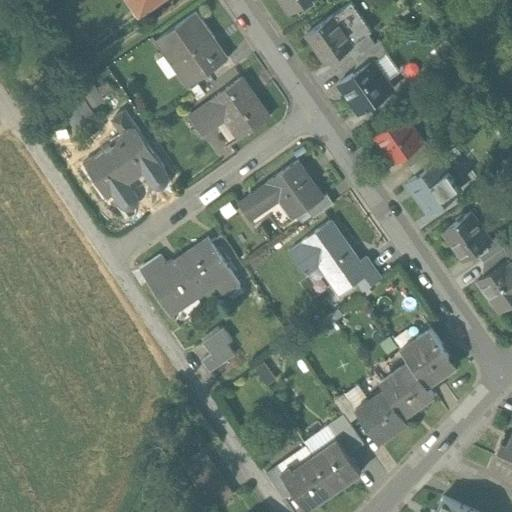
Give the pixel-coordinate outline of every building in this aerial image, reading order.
[(160,0),(128,0),(139,15),(160,0)] [(283,0),(292,12),(290,13),(291,14),(312,0),(283,0)] [(347,37),(352,44),(367,34),(371,31),(351,3),(333,16),(348,37),(347,37)] [(227,58),(195,12),(153,39),(186,87),(227,58)] [(333,16),(332,16),(305,35),(305,36),(309,34),(319,49),(317,50),(326,63),(325,64),(326,65),(349,48),(353,45),(352,44),(347,37),(348,37),(333,16)] [(367,34),(352,44),(353,45),(349,48),(356,58),(374,45),(367,34)] [(356,58),(363,67),(373,60),(387,50),(379,41),(374,45),(356,58)] [(387,50),(373,60),(374,62),(369,65),(381,81),(385,78),(399,68),(387,50)] [(374,62),(373,60),(363,67),(340,84),(361,113),(394,90),(385,78),(381,81),(369,65),(374,62)] [(238,138),(268,117),(241,77),(210,98),(211,100),(189,116),(202,134),(225,118),(238,138)] [(92,79),(58,101),(75,127),(96,113),(92,106),(105,98),(92,79)] [(166,174),(123,112),(113,119),(124,135),(83,163),(106,196),(113,192),(121,205),(122,206),(124,207),(126,208),(128,208),(129,208),(131,208),(133,207),(134,206),(135,204),(136,202),(137,200),(136,199),(136,197),(135,195),(127,183),(143,171),(152,184),(153,185),(155,186),(156,187),(158,187),(160,187),(162,187),(164,186),(165,185),(166,183),(167,181),(167,179),(167,178),(167,176),(166,174)] [(410,131),(400,118),(376,135),(396,162),(404,156),(424,142),(414,128),(410,131)] [(404,156),(412,166),(431,152),(424,142),(404,156)] [(412,166),(419,176),(438,162),(431,152),(412,166)] [(299,161),(298,159),(265,182),(266,183),(238,203),(250,219),(258,214),(263,210),(268,217),(281,236),(311,214),(307,208),(322,197),(322,195),(298,161),(299,161)] [(454,181),(440,161),(438,162),(419,176),(409,183),(409,184),(411,183),(418,194),(417,195),(429,212),(455,195),(448,185),(454,181)] [(322,197),(307,208),(311,214),(314,217),(334,203),(326,192),(322,195),(322,197)] [(263,210),(258,214),(262,220),(268,217),(263,210)] [(491,241),(470,212),(444,231),(465,260),(478,251),(491,241)] [(361,260),(332,219),(302,239),(304,241),(290,251),(305,272),(322,260),(330,272),(338,293),(355,281),(375,268),(367,256),(361,260)] [(485,261),(505,247),(498,236),(491,241),(478,251),(485,261)] [(239,284),(208,238),(167,266),(160,255),(141,268),(148,278),(147,279),(171,315),(215,285),(222,295),(239,284)] [(492,271),(507,260),(508,261),(511,257),(511,242),(505,247),(485,261),(492,271)] [(511,303),(511,262),(510,264),(508,261),(507,260),(492,271),(479,280),(501,311),(511,303)] [(382,277),(375,268),(355,281),(362,291),(382,277)] [(231,340),(223,327),(202,341),(211,354),(201,360),(210,372),(234,355),(226,343),(231,340)] [(409,362),(426,386),(441,375),(440,373),(452,364),(454,366),(456,365),(431,329),(401,350),(409,362)] [(389,353),(398,346),(390,334),(380,341),(389,353)] [(394,357),(374,367),(379,377),(399,367),(394,357)] [(380,382),(384,388),(403,415),(419,403),(419,402),(431,393),(426,386),(409,362),(380,382)] [(355,409),(369,399),(358,383),(344,393),(355,409)] [(403,415),(384,388),(369,399),(355,409),(359,415),(378,442),(407,422),(403,415)] [(359,415),(355,409),(344,393),(333,400),(343,413),(349,422),(359,415)] [(357,433),(349,422),(343,413),(332,421),(346,441),(357,433)] [(313,455),(316,458),(338,442),(336,439),(337,439),(327,425),(303,442),(306,446),(313,455)] [(511,430),(507,442),(501,439),(488,468),(511,479),(511,430)] [(313,455),(336,489),(360,472),(337,439),(336,439),(338,442),(316,458),(313,455)] [(277,466),(282,472),(290,466),(292,469),(313,455),(306,446),(277,466)] [(190,475),(210,461),(202,450),(182,464),(190,475)] [(336,489),(313,455),(292,469),(290,466),(282,472),(281,473),(291,488),(306,509),(336,489)] [(232,494),(210,461),(190,475),(211,507),(232,494)] [(291,488),(281,473),(282,472),(277,466),(266,474),(281,495),(291,488)] [(474,511),(443,497),(435,511),(434,511),(433,511),(474,511)]
